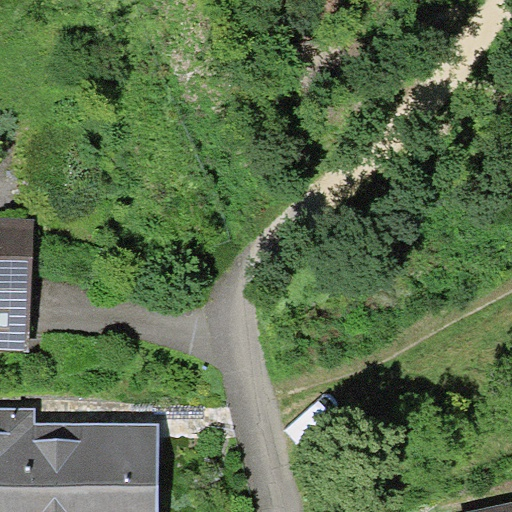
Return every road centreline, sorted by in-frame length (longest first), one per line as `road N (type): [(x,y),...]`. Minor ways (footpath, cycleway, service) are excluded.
road 1 (track): [(242,354),(234,310),(284,233),(507,0)]
road 2 (residential): [(279,511),(242,354),(51,296)]
